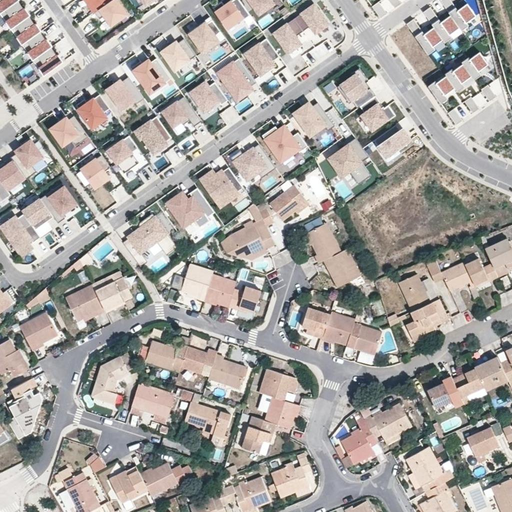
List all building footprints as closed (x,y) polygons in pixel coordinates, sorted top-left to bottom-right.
[(0,0),(0,13),(0,14),(18,1),(17,0),(0,0)] [(85,0),(95,12),(97,10),(111,0),(85,0)] [(111,0),(97,10),(95,12),(100,19),(105,16),(111,25),(127,14),(116,0),(111,0)] [(250,15),(239,0),(232,0),(225,6),(222,2),(214,7),(228,28),(243,17),(244,19),(250,15)] [(249,0),(259,14),(274,4),(271,0),(249,0)] [(399,0),(389,0),(395,8),(402,4),(399,0)] [(452,0),(440,0),(450,15),(463,35),(480,23),(467,3),(458,9),(452,0)] [(10,28),(11,29),(12,28),(29,16),(18,1),(0,14),(10,28)] [(77,2),(67,7),(72,16),(82,11),(77,2)] [(300,15),(295,18),(303,31),(308,26),(315,34),(329,23),(313,2),(298,13),(300,15)] [(378,2),(372,6),(380,18),(386,14),(378,2)] [(430,5),(423,10),(433,26),(444,43),(446,46),(463,35),(450,15),(441,21),(430,5)] [(25,42),(40,32),(29,16),(12,28),(11,29),(22,44),(25,42)] [(286,22),(271,32),(288,54),(303,44),(297,35),(303,31),(295,18),(288,24),(286,22)] [(407,24),(427,54),(444,43),(433,26),(424,33),(414,19),(407,24)] [(190,34),(203,52),(219,41),(219,42),(225,38),(213,20),(206,24),(205,23),(190,34)] [(239,21),(227,31),(231,36),(243,27),(239,21)] [(22,44),(33,60),(39,56),(51,47),(40,32),(25,42),(22,44)] [(162,52),(175,70),(197,55),(184,38),(177,43),(176,42),(162,52)] [(245,53),(261,75),(275,65),(273,62),(280,56),(267,38),(245,53)] [(33,60),(44,75),(62,63),(51,47),(39,56),(33,60)] [(479,51),(462,63),(475,82),(492,70),(479,51)] [(132,68),(150,94),(172,78),(157,58),(151,62),(147,65),(145,62),(143,64),(141,61),(132,68)] [(233,59),(215,70),(237,101),(254,90),(253,84),(256,82),(238,59),(235,62),(233,59)] [(462,63),(444,75),(457,94),(475,82),(462,63)] [(355,72),(338,83),(351,101),(368,90),(355,72)] [(444,75),(428,86),(441,104),(457,94),(444,75)] [(107,89),(121,109),(134,101),(137,104),(144,99),(129,77),(122,82),(120,80),(107,89)] [(190,92),(204,112),(219,101),(222,105),(228,100),(215,82),(209,86),(205,82),(190,92)] [(489,86),(483,90),(491,102),(497,98),(489,86)] [(104,113),(110,109),(100,94),(88,103),(85,99),(76,105),(93,128),(107,117),(104,113)] [(471,96),(464,101),(472,114),(480,109),(471,96)] [(163,111),(174,127),(181,122),(183,125),(190,120),(194,127),(202,121),(184,97),(163,111)] [(294,113),(310,136),(325,125),(328,130),(335,126),(318,102),(312,106),(306,111),(303,107),(294,113)] [(306,111),(312,106),(309,102),(303,107),(306,111)] [(377,102),(359,113),(371,130),(389,119),(377,102)] [(454,108),(448,113),(457,126),(463,121),(454,108)] [(221,113),(225,121),(232,118),(228,110),(221,113)] [(89,137),(74,116),(67,120),(66,118),(51,129),(63,145),(71,139),(76,146),(89,137)] [(138,130),(153,151),(172,138),(157,116),(138,130)] [(397,124),(374,140),(386,157),(398,148),(408,141),(397,124)] [(262,135),(281,162),(298,151),(299,153),(309,146),(299,132),(293,136),(291,137),(290,134),(284,126),(278,130),(275,126),(262,135)] [(108,151),(124,173),(139,163),(132,153),(138,148),(129,135),(108,151)] [(329,158),(336,168),(344,163),(350,171),(359,184),(371,175),(362,162),(369,157),(356,138),(348,143),(349,144),(350,146),(347,149),(345,147),(329,158)] [(42,155),(31,140),(22,146),(24,148),(17,152),(11,157),(26,178),(27,179),(37,172),(31,163),(42,155)] [(410,143),(408,141),(398,148),(399,150),(410,143)] [(252,146),(230,160),(245,182),(249,179),(253,184),(276,168),(258,144),(254,148),(252,146)] [(111,167),(102,155),(82,169),(95,187),(109,178),(104,172),(111,167)] [(26,178),(11,157),(4,162),(6,163),(0,167),(0,179),(8,190),(26,178)] [(336,168),(342,176),(350,171),(344,163),(336,168)] [(201,179),(221,207),(239,194),(238,192),(243,188),(229,167),(223,171),(222,170),(216,174),(214,172),(212,174),(210,172),(201,179)] [(0,199),(2,202),(11,195),(8,190),(0,179),(0,199)] [(54,217),(58,223),(65,218),(63,214),(61,212),(65,210),(66,212),(77,204),(62,183),(41,198),(54,217)] [(295,184),(270,203),(283,220),(307,201),(295,184)] [(167,203),(184,227),(194,220),(200,228),(210,221),(208,218),(215,213),(197,187),(190,193),(194,199),(190,202),(183,192),(167,203)] [(39,197),(20,208),(34,228),(54,217),(39,197)] [(264,221),(267,226),(275,222),(267,207),(259,211),(264,221)] [(10,211),(0,217),(0,223),(12,214),(10,211)] [(34,242),(41,237),(34,228),(23,211),(1,227),(11,241),(12,240),(23,255),(33,248),(30,245),(29,242),(32,240),(34,242)] [(138,231),(122,243),(141,267),(148,262),(141,253),(156,241),(167,255),(178,246),(152,212),(139,223),(138,231)] [(267,226),(264,221),(222,242),(228,254),(241,258),(265,246),(266,249),(276,244),(267,226)] [(326,221),(306,232),(318,254),(315,256),(319,263),(324,261),(341,252),(326,221)] [(511,247),(508,239),(486,248),(492,262),(494,267),(511,258),(511,247)] [(341,252),(324,261),(328,268),(330,267),(336,278),(334,281),(338,287),(361,275),(347,249),(341,252)] [(87,256),(72,268),(75,271),(90,260),(87,256)] [(479,260),(462,267),(469,281),(473,278),(477,284),(487,280),(489,283),(498,277),(494,267),(492,262),(482,267),(479,260)] [(204,301),(213,274),(214,271),(190,263),(181,290),(187,292),(197,295),(196,298),(204,301)] [(461,265),(444,273),(447,280),(451,291),(469,282),(469,281),(462,267),(461,265)] [(436,285),(447,280),(444,273),(437,266),(429,271),(436,285)] [(237,282),(213,274),(204,301),(212,304),(212,300),(229,306),(230,304),(234,289),(237,282)] [(416,275),(398,283),(410,312),(412,311),(428,304),(416,275)] [(94,290),(104,310),(105,312),(111,308),(110,306),(131,296),(122,277),(94,290)] [(94,290),(91,284),(74,293),(70,294),(64,298),(76,320),(94,310),(96,314),(104,310),(94,290)] [(234,289),(230,304),(254,312),(261,291),(245,286),(244,292),(234,289)] [(451,292),(460,312),(467,308),(458,289),(451,292)] [(0,290),(0,313),(12,306),(0,290)] [(49,296),(46,290),(36,296),(38,301),(49,296)] [(477,290),(470,294),(475,300),(481,297),(477,290)] [(428,304),(412,311),(416,320),(407,325),(412,336),(420,332),(422,334),(430,330),(429,328),(448,317),(439,299),(428,304)] [(312,336),(322,340),(330,315),(307,307),(302,327),(314,331),(312,336)] [(47,312),(19,325),(32,351),(60,338),(47,312)] [(331,313),(330,315),(322,340),(331,343),(332,340),(347,345),(354,323),(355,320),(331,313)] [(383,332),(354,323),(347,345),(347,346),(375,356),(383,332)] [(0,344),(0,367),(5,379),(27,369),(12,339),(0,344)] [(153,341),(146,363),(179,373),(180,368),(187,347),(179,344),(178,349),(153,341)] [(180,368),(210,377),(217,355),(216,353),(208,350),(207,353),(187,347),(180,368)] [(503,367),(508,380),(511,383),(511,382),(511,348),(506,350),(511,363),(503,367)] [(217,355),(210,377),(209,380),(238,388),(246,368),(223,361),(223,358),(217,355)] [(101,365),(92,397),(115,403),(118,394),(112,391),(117,380),(128,374),(119,356),(101,365)] [(498,357),(475,367),(476,369),(485,387),(486,390),(508,380),(503,367),(498,357)] [(296,377),(268,369),(261,392),(274,396),(284,400),(288,391),(295,393),(299,382),(296,377)] [(476,369),(453,380),(461,397),(485,387),(476,369)] [(451,376),(443,380),(445,383),(428,391),(436,407),(453,400),(456,407),(464,404),(461,397),(453,380),(451,376)] [(42,399),(40,392),(35,394),(33,389),(37,386),(34,378),(11,389),(16,398),(8,402),(15,417),(9,421),(19,437),(31,432),(42,399)] [(139,385),(133,405),(168,417),(175,396),(139,385)] [(190,400),(192,391),(178,388),(176,397),(190,400)] [(357,392),(348,397),(351,401),(359,396),(357,392)] [(300,405),(284,400),(274,396),(265,421),(275,424),(288,428),(293,415),(297,416),(300,405)] [(232,415),(191,402),(184,421),(214,431),(213,435),(224,438),(232,415)] [(362,429),(342,441),(354,463),(375,452),(371,445),(368,441),(375,437),(372,432),(379,428),(385,440),(412,424),(400,402),(374,417),(367,405),(360,409),(364,416),(357,420),(362,429)] [(265,421),(251,417),(242,448),(259,454),(262,445),(266,446),(267,442),(270,443),(275,424),(265,421)] [(0,444),(10,439),(0,424),(0,444)] [(491,426),(468,438),(477,456),(500,445),(491,426)] [(427,446),(407,458),(421,485),(432,479),(436,486),(432,490),(435,495),(423,502),(429,511),(451,511),(456,509),(446,490),(449,488),(445,481),(450,478),(447,472),(443,474),(427,446)] [(79,462),(80,454),(65,452),(64,460),(79,462)] [(93,473),(105,467),(97,452),(86,458),(93,473)] [(306,455),(299,458),(305,473),(312,470),(306,455)] [(294,463),(272,472),(281,497),(309,485),(305,474),(299,476),(294,463)] [(168,464),(141,477),(148,490),(151,496),(176,483),(177,486),(187,482),(179,466),(171,470),(168,464)] [(65,469),(58,471),(61,479),(68,476),(65,469)] [(117,479),(111,482),(122,503),(148,490),(141,477),(138,471),(129,476),(126,470),(116,475),(117,479)] [(84,511),(99,505),(83,471),(64,480),(80,511),(84,511)] [(232,484),(219,490),(224,504),(237,499),(243,511),(272,500),(262,476),(234,487),(232,484)] [(511,511),(511,481),(511,479),(492,487),(503,511),(511,511)] [(212,496),(190,504),(193,511),(227,511),(225,506),(217,509),(212,496)] [(373,511),(368,501),(348,511),(373,511)]
